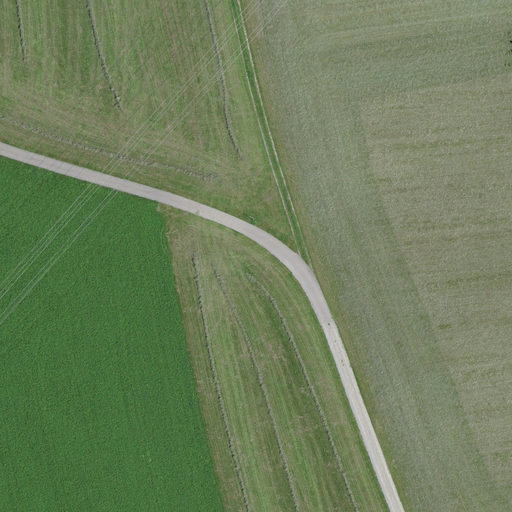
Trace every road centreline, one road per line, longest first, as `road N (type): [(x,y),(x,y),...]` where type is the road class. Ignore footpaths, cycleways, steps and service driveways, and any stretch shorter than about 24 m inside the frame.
road 1 (track): [(320,298),(274,245),(192,207),(0,148)]
road 2 (track): [(320,298),(273,149),(239,0)]
road 3 (track): [(400,511),(320,298)]
